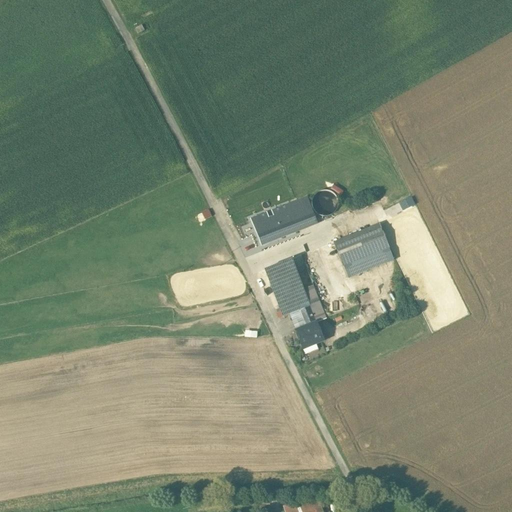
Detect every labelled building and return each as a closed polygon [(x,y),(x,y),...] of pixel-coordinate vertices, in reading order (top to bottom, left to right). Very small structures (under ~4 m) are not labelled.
[(141,26),(135,29),(138,34),(144,31),(141,26)] [(316,195),(314,197),(312,200),(312,203),(312,206),(313,209),(314,211),(316,214),(319,215),(321,217),(325,217),(328,217),(330,216),(333,214),(335,212),(337,209),(338,207),(338,204),(338,201),(337,198),(335,195),(333,193),(330,192),(327,191),(324,191),(321,191),(318,193),(316,195)] [(307,198),(252,219),(262,245),(317,223),(307,198)] [(203,212),(210,209),(206,202),(199,205),(203,212)] [(380,225),(334,243),(343,266),(389,248),(380,225)] [(389,248),(343,266),(348,278),(394,260),(389,248)] [(265,270),(283,317),(290,314),(309,307),(302,291),(290,260),(265,270)] [(313,286),(302,291),(309,307),(290,314),(297,331),(315,324),(312,317),(324,312),(313,286)] [(297,331),(295,332),(302,349),(323,341),(316,324),(315,324),(297,331)]
